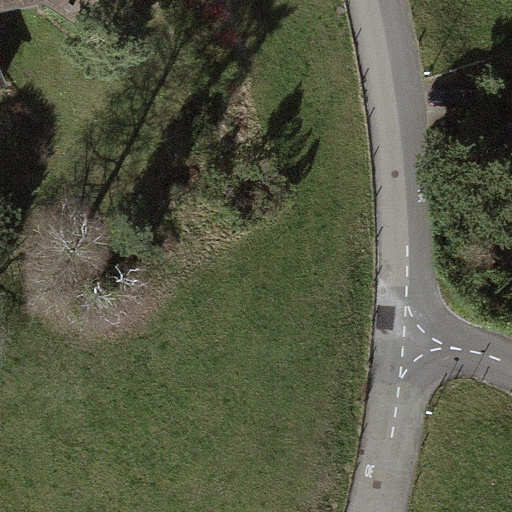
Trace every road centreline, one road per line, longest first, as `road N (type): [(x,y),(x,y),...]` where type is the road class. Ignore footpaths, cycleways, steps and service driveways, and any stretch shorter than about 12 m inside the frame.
road 1 (residential): [(402,344),(407,246),(377,0)]
road 2 (residential): [(375,511),(402,344)]
